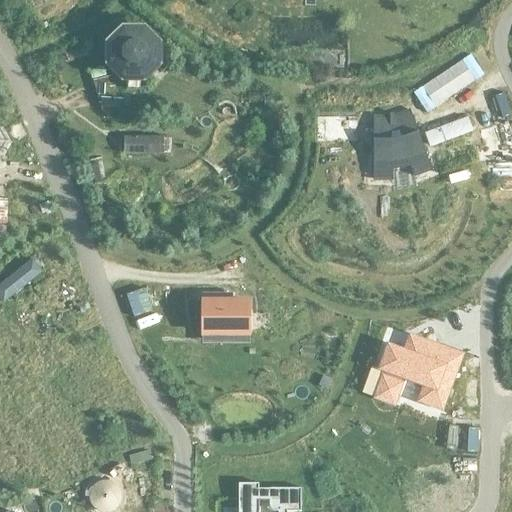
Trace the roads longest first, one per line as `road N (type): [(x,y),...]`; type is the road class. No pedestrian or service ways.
road 1 (residential): [(178,511),(177,444),(139,374),(20,84),(0,59)]
road 2 (residential): [(494,410),(486,315),(511,257)]
